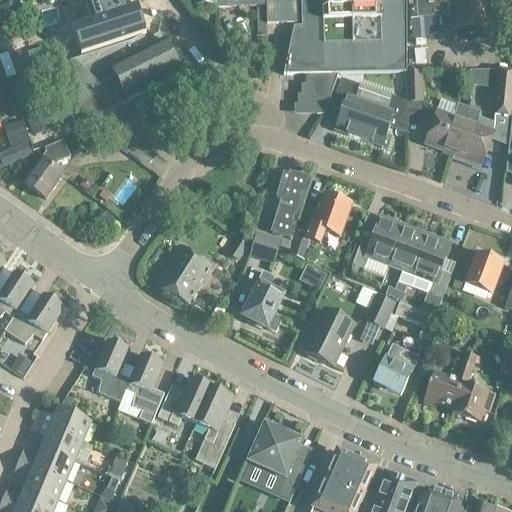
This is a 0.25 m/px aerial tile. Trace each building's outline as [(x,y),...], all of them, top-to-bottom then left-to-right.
[(130,10),(126,0),(101,0),(85,5),(90,23),(71,29),(81,58),(146,36),(136,8),(130,10)] [(215,0),(216,6),(215,6),(215,9),(255,7),(256,39),(265,38),(264,7),(263,0),(215,0)] [(265,0),(266,26),(297,25),(296,0),(265,0)] [(293,29),(283,76),(327,76),(327,86),(323,86),(323,96),(320,96),(320,106),(316,106),(316,116),(323,116),(339,76),(405,75),(400,0),(301,0),(301,1),(301,29),(293,29)] [(415,0),(416,3),(415,3),(416,18),(417,20),(445,18),(449,18),(447,0),(415,0)] [(453,0),(456,29),(457,29),(475,28),(498,26),(495,0),(453,0)] [(446,27),(445,18),(417,20),(416,18),(410,18),(412,41),(429,40),(428,29),(446,27)] [(475,40),(475,28),(457,29),(458,41),(475,40)] [(109,111),(180,76),(163,43),(162,43),(158,35),(145,42),(144,40),(133,45),(61,68),(65,74),(52,81),(75,128),(109,111)] [(25,69),(48,62),(45,52),(22,59),(25,69)] [(511,75),(511,71),(508,71),(496,72),(491,118),(494,118),(508,119),(511,75)] [(406,105),(421,105),(420,74),(406,74),(406,105)] [(360,87),(340,81),(332,104),(343,108),(334,132),(382,148),(390,124),(406,130),(405,103),(389,97),(384,111),(370,106),(355,101),(360,87)] [(452,158),(469,111),(458,107),(453,119),(436,113),(424,146),(447,154),(446,156),(452,158)] [(478,114),(469,111),(452,158),(458,160),(459,159),(482,167),(493,134),(474,127),(478,114)] [(11,150),(27,143),(28,143),(21,122),(4,128),(11,150)] [(137,143),(117,127),(106,141),(126,157),(127,156),(136,144),(137,143)] [(68,143),(74,156),(83,151),(78,139),(68,143)] [(32,157),(32,155),(27,143),(11,150),(0,154),(6,168),(32,157)] [(40,160),(22,185),(45,201),(63,177),(53,170),(58,162),(68,161),(65,146),(47,150),(49,159),(45,164),(40,160)] [(282,203),(272,235),(291,241),(308,182),(290,176),(289,179),(283,177),(276,201),(282,203)] [(296,233),(289,258),(302,263),(310,242),(320,245),(325,233),(339,238),(350,208),(325,199),(318,216),(315,215),(311,227),(314,228),(310,239),(296,233)] [(120,226),(133,217),(124,204),(111,214),(120,226)] [(388,268),(403,228),(380,219),(369,247),(361,243),(352,267),(363,271),(368,260),(388,268)] [(403,228),(388,268),(412,277),(427,237),(403,228)] [(255,233),(247,259),(272,267),(277,251),(289,254),(292,245),(255,233)] [(451,246),(427,237),(412,277),(433,285),(428,296),(428,298),(426,297),(420,312),(436,318),(451,278),(440,274),(451,246)] [(236,241),(226,256),(237,264),(247,249),(236,241)] [(180,248),(156,285),(188,306),(212,268),(180,248)] [(469,271),(463,285),(491,295),(502,266),(476,256),(470,271),(469,271)] [(0,318),(5,314),(12,319),(18,311),(35,286),(14,272),(0,293),(0,318)] [(283,319),(274,315),(283,298),(268,290),(274,280),(263,274),(251,296),(253,298),(242,318),(266,330),(267,329),(276,334),(283,319)] [(511,280),(502,309),(511,312),(511,280)] [(387,291),(385,297),(402,304),(404,298),(387,291)] [(18,311),(12,319),(4,332),(25,346),(34,336),(42,342),(64,308),(43,295),(28,318),(18,311)] [(375,298),(369,312),(363,323),(367,325),(379,330),(384,332),(384,331),(395,307),(375,298)] [(398,305),(397,308),(394,318),(422,329),(418,339),(431,344),(439,321),(398,305)] [(325,311),(303,354),(307,356),(307,359),(315,363),(318,361),(333,369),(354,325),(325,311)] [(126,392),(130,380),(119,376),(130,350),(107,341),(91,378),(101,381),(98,394),(121,404),(125,392),(126,392)] [(385,361),(373,385),(400,398),(418,360),(392,348),(386,361),(385,361)] [(141,355),(130,380),(126,392),(134,396),(132,408),(142,413),(139,420),(151,425),(164,395),(153,390),(163,364),(141,355)] [(460,367),(472,371),(476,359),(464,355),(460,367)] [(30,364),(19,357),(11,369),(21,376),(30,364)] [(472,371),(460,367),(457,377),(451,375),(449,378),(434,373),(423,404),(436,408),(437,405),(453,411),(454,411),(459,396),(458,395),(463,381),(467,383),(472,371)] [(195,424),(212,388),(190,377),(180,399),(168,394),(158,418),(178,427),(182,418),(195,424)] [(454,411),(453,411),(452,416),(480,426),(484,413),(481,412),(487,394),(466,387),(467,383),(463,381),(458,395),(459,396),(454,411)] [(212,388),(195,424),(209,430),(204,440),(212,444),(203,464),(215,470),(235,425),(224,420),(234,398),(212,388)] [(35,424),(82,444),(92,422),(59,408),(55,419),(40,413),(35,424)] [(82,444),(35,424),(32,432),(47,438),(42,450),(74,464),(86,469),(93,452),(81,447),(82,444)] [(265,427),(240,483),(288,504),(310,454),(299,449),(301,444),(265,427)] [(23,453),(18,465),(65,484),(74,464),(42,450),(38,459),(23,453)] [(110,476),(119,479),(121,480),(127,464),(116,459),(110,476)] [(353,511),(369,471),(336,459),(317,511),(353,511)] [(65,484),(18,465),(15,472),(30,478),(25,490),(57,504),(65,484)] [(369,471),(353,511),(411,511),(417,490),(418,488),(384,476),(383,479),(372,476),(373,472),(369,471)] [(114,494),(119,483),(111,480),(107,492),(114,494)] [(53,511),(57,504),(25,490),(21,499),(6,493),(1,505),(17,511),(53,511)] [(466,511),(468,506),(417,490),(411,511),(466,511)] [(106,511),(110,503),(99,499),(93,511),(106,511)]
